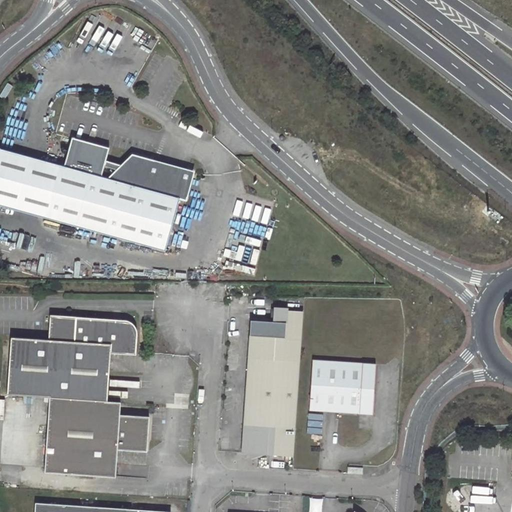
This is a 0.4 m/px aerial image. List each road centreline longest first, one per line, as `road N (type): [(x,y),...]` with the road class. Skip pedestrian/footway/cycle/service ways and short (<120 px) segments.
road 1 (tertiary): [(443,271),(350,218),(238,120),(180,24)]
road 2 (unknown): [(197,146),(206,192),(197,220),(165,257),(58,241),(0,217)]
road 3 (trunk): [(300,0),(365,71),(511,193)]
road 4 (trunk): [(369,0),(511,111)]
road 5 (unknown): [(144,102),(66,66),(39,80),(12,137)]
road 6 (unclassified): [(439,388),(418,421),(405,511)]
road 7 (trunk): [(511,79),(411,0)]
